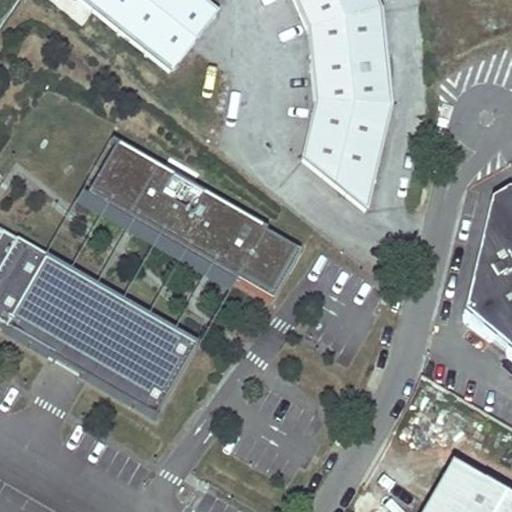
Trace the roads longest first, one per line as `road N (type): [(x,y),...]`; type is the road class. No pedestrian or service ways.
road 1 (unclassified): [(323,511),(397,370),(474,140)]
road 2 (unknown): [(434,256),(360,228),(275,165),(263,148),(248,0)]
road 3 (unknown): [(404,43),(406,118),(382,236)]
